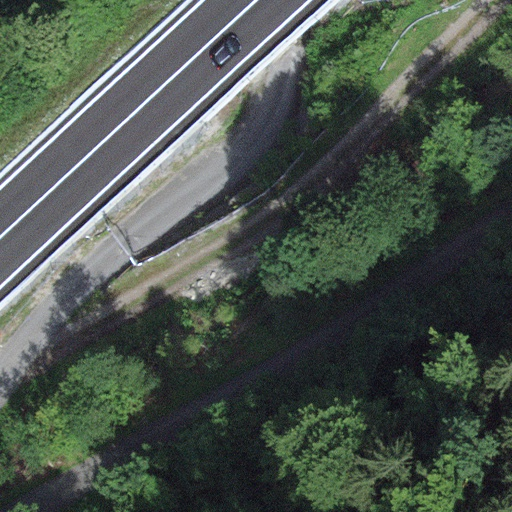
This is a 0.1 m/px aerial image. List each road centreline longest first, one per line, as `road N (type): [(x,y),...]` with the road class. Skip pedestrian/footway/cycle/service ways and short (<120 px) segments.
road 1 (unclassified): [(32,511),(307,348),(511,203)]
road 2 (track): [(0,382),(98,275),(254,135),(270,96),(274,0)]
road 3 (trunk): [(259,0),(0,239)]
